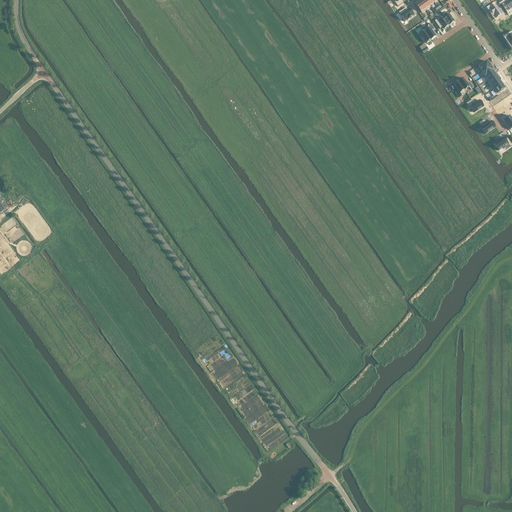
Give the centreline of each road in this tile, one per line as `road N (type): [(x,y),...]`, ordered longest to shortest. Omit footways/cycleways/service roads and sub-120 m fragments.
road 1 (tertiary): [(353,511),(44,72)]
road 2 (track): [(331,478),(350,462),(371,420),(511,260)]
